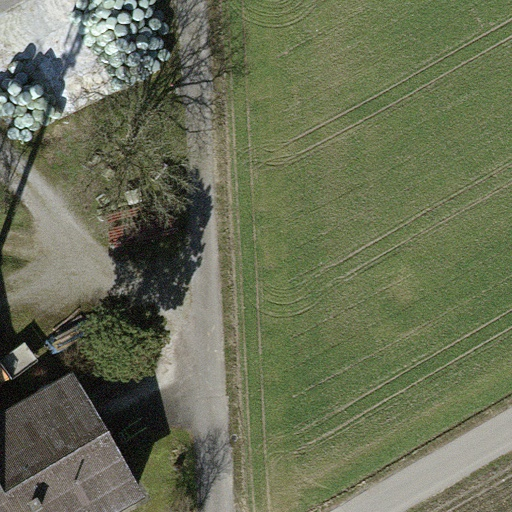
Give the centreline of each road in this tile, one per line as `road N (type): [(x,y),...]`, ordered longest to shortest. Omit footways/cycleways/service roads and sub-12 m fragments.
road 1 (track): [(219,511),(194,0)]
road 2 (residential): [(370,511),(511,430)]
